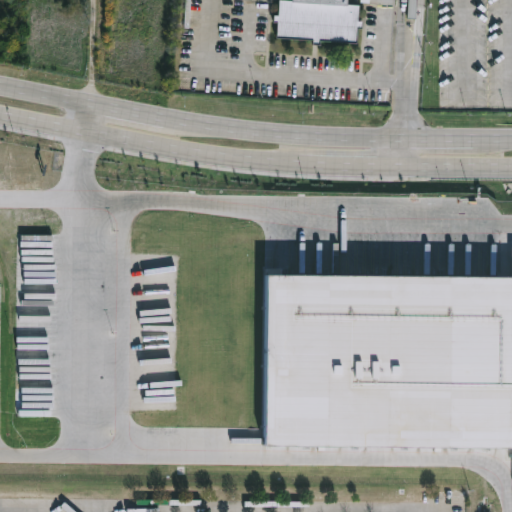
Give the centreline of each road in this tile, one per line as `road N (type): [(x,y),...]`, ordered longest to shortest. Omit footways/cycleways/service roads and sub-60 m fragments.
road 1 (primary): [(511,143),(220,129),(0,85)]
road 2 (primary): [(0,115),(269,164),(511,169)]
